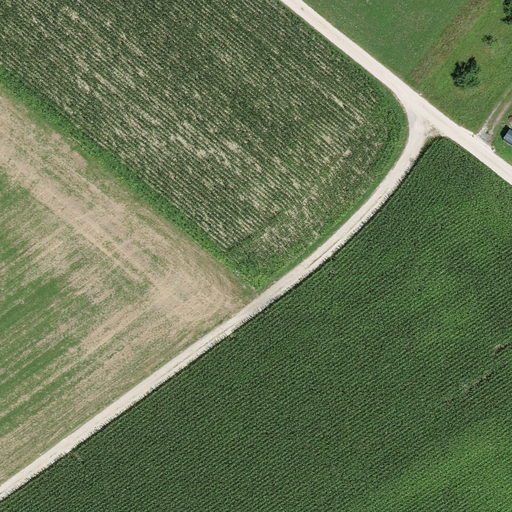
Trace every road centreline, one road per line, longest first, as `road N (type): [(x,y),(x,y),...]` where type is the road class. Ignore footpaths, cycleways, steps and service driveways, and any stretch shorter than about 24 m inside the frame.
road 1 (track): [(288,0),(409,103),(414,134),(400,166),(305,265),(0,489)]
road 2 (track): [(388,78),(511,179)]
